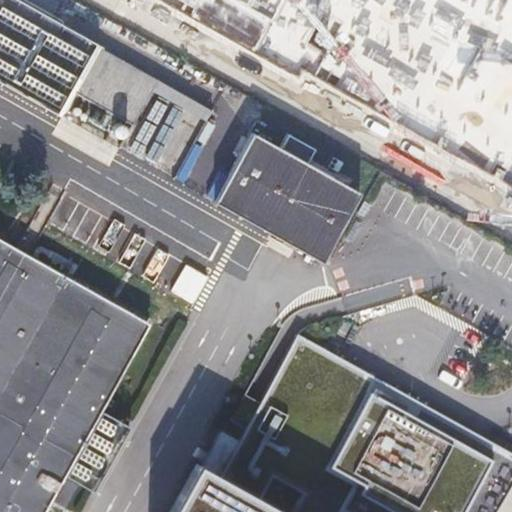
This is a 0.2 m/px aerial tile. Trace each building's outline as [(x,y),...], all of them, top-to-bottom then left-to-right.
[(511,0),(201,0),(259,32),(276,0),(314,0),(374,32),(359,58),(432,99),(441,83),(447,86),(451,79),(511,112),(511,0)] [(0,29),(0,88),(123,157),(159,93),(11,10),(0,29)] [(319,260),(358,191),(251,130),(212,199),(319,260)] [(489,268),(503,245),(414,192),(400,216),(489,268)] [(0,511),(35,511),(72,447),(80,451),(76,458),(107,475),(114,461),(103,455),(116,431),(97,421),(86,440),(78,436),(146,315),(0,235),(0,511)] [(488,511),(511,473),(511,450),(295,329),(213,474),(212,511),(488,511)] [(283,511),(213,474),(181,457),(150,511),(283,511)]
